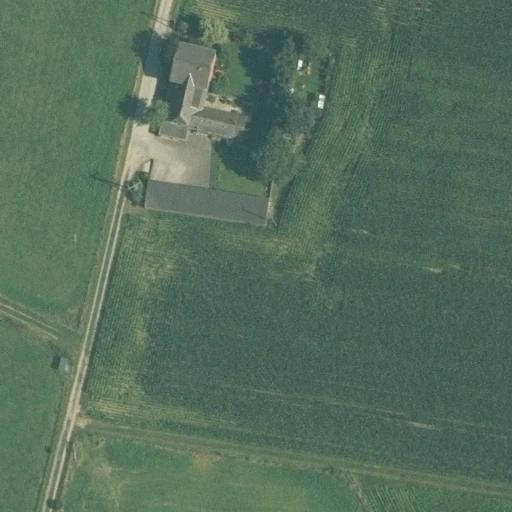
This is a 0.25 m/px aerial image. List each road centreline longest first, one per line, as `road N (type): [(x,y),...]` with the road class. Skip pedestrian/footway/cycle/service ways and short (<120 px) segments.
road 1 (track): [(43,511),(135,145)]
road 2 (unclassified): [(135,145),(168,0)]
